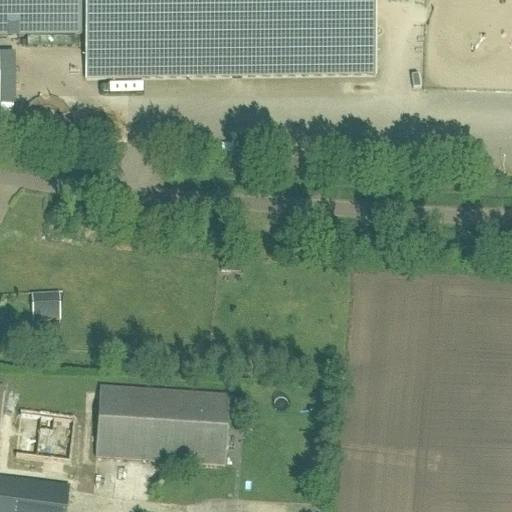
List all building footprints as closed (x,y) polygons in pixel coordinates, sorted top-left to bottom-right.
[(0,0),(0,101),(12,101),(11,63),(0,62),(0,36),(81,36),(81,82),(371,79),(370,0),(0,0)] [(130,127),(130,115),(99,115),(99,127),(130,127)] [(59,296),(30,298),(32,325),(61,323),(59,296)] [(229,399),(100,390),(95,460),(225,469),(229,399)] [(0,402),(1,393),(0,393),(0,511),(66,511),(69,490),(0,481),(0,402)] [(71,461),(72,422),(17,421),(17,461),(71,461)]
